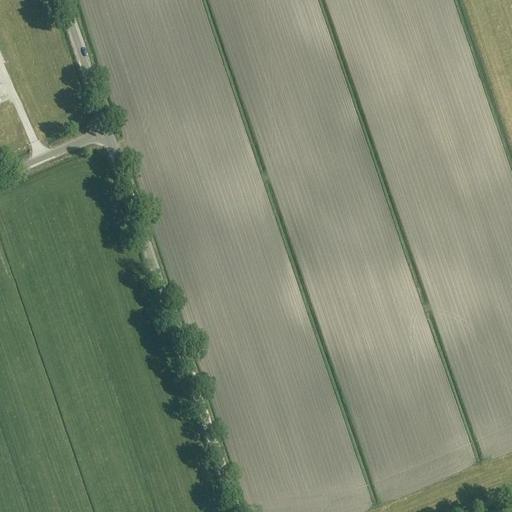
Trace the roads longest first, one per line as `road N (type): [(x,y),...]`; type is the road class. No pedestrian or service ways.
road 1 (tertiary): [(236,511),(108,133)]
road 2 (tertiary): [(108,133),(62,0)]
